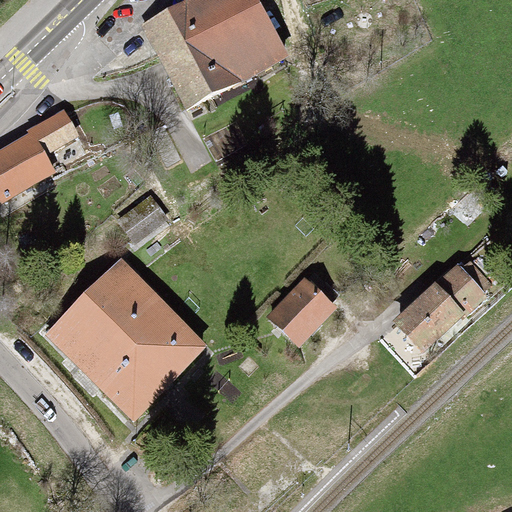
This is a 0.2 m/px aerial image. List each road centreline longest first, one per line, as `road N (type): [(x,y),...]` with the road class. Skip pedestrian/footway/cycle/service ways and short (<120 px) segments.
road 1 (residential): [(125,511),(0,351)]
road 2 (residential): [(0,122),(63,46),(54,27)]
